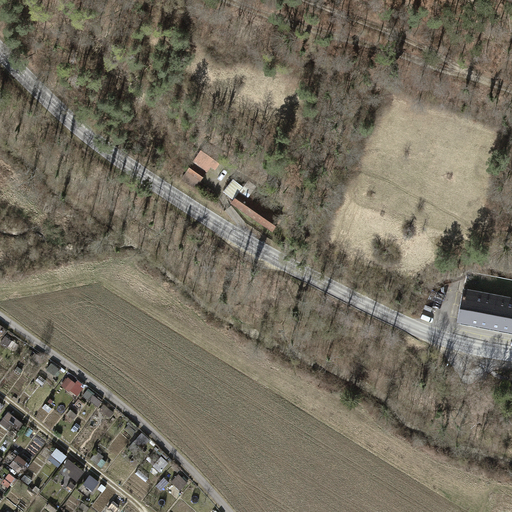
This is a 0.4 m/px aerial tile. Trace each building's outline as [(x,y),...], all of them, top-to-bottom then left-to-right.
[(206,172),(192,163),(182,179),(195,188),(206,172)] [(241,190),(231,205),(273,230),(283,213),(241,190)] [(511,296),(464,289),(458,321),(511,330),(511,296)] [(70,372),(63,382),(80,393),(86,383),(70,372)] [(93,385),(87,391),(98,403),(104,398),(93,385)] [(11,408),(0,425),(0,448),(2,450),(23,416),(11,408)] [(60,445),(51,457),(60,464),(69,452),(60,445)] [(163,453),(155,462),(162,469),(171,459),(163,453)] [(72,456),(64,467),(79,477),(87,466),(72,456)] [(174,475),(180,486),(190,481),(183,470),(174,475)] [(10,483),(18,476),(13,471),(5,477),(10,483)] [(96,487),(102,477),(92,471),(86,481),(96,487)] [(19,485),(9,497),(25,510),(35,498),(19,485)] [(118,511),(122,506),(105,493),(97,505),(106,511),(118,511)]
